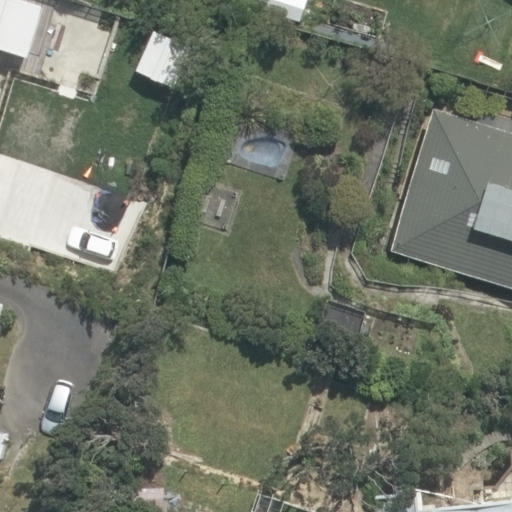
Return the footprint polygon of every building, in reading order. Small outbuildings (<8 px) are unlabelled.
[(65,0),(0,0),(0,97),(15,50),(46,60),(65,0)] [(314,0),(258,0),(255,13),(308,27),(314,0)] [(511,120),(445,106),(399,249),(511,279),(511,120)] [(0,432),(37,303),(0,293),(0,432)] [(511,511),(511,500),(452,506),(453,511),(511,511)]
